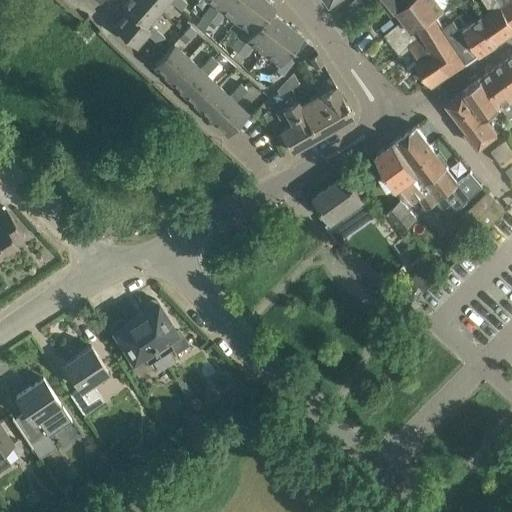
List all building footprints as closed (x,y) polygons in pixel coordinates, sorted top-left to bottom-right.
[(146,32),(152,38),(159,31),(148,21),(158,10),(146,0),(129,0),(124,6),(128,10),(149,29),(146,32)] [(146,0),(158,10),(166,0),(146,0)] [(183,0),(178,0),(175,4),(182,10),(184,6),(187,3),(183,0)] [(213,0),(214,0),(196,24),(203,29),(210,20),(224,0),(213,0)] [(249,0),(224,0),(210,20),(217,25),(227,11),(236,18),(249,0)] [(249,0),(236,18),(253,30),(274,2),(271,0),(249,0)] [(398,10),(410,0),(380,0),(393,14),(398,10)] [(410,0),(398,10),(404,18),(413,30),(417,27),(441,13),(447,9),(440,0),(410,0)] [(455,0),(453,2),(455,5),(482,50),(499,39),(485,15),(483,15),(473,0),(455,0)] [(511,17),(501,0),(486,0),(492,10),(485,15),(499,39),(511,30),(511,17)] [(511,0),(501,0),(511,17),(511,0)] [(253,30),(247,38),(237,51),(244,57),(255,42),(265,49),(286,21),(270,9),(275,2),(274,2),(253,30)] [(455,5),(447,9),(441,13),(468,59),(482,50),(455,5)] [(136,44),(146,32),(149,29),(128,10),(115,25),(136,44)] [(417,27),(450,71),(460,64),(468,59),(441,13),(417,27)] [(434,83),(450,71),(417,27),(413,30),(404,18),(385,34),(401,54),(411,46),(420,58),(416,61),(434,83)] [(302,34),(286,21),(265,49),(281,61),(277,68),(283,73),(294,60),(287,54),(302,34)] [(189,25),(183,32),(190,39),(197,32),(189,25)] [(159,31),(152,38),(158,44),(162,40),(165,37),(159,31)] [(231,46),(237,51),(247,38),(241,33),(231,46)] [(155,62),(169,76),(189,56),(175,42),(155,62)] [(210,55),(205,61),(213,68),(218,62),(224,55),(220,52),(215,57),(211,54),(210,56),(210,55)] [(316,68),(324,63),(318,53),(310,58),(316,68)] [(511,90),(511,55),(496,67),(511,90)] [(169,76),(184,90),(203,70),(207,73),(213,68),(205,61),(200,66),(189,56),(169,76)] [(511,90),(496,67),(482,77),(503,107),(511,117),(511,116),(511,90)] [(184,90),(199,104),(218,84),(207,73),(203,70),(184,90)] [(293,72),(285,80),(289,89),(299,84),(293,72)] [(318,94),(326,108),(344,98),(332,76),(314,87),(318,94)] [(510,118),(511,117),(503,107),(482,77),(465,89),(448,101),(467,126),(468,128),(468,127),(481,144),(499,132),(487,115),(501,106),(510,118)] [(289,89),(285,80),(276,89),(279,94),(289,89)] [(234,88),(242,95),(247,89),(243,86),(239,83),(234,88)] [(199,104),(214,118),(233,98),(236,101),(242,95),(234,88),(229,94),(218,84),(199,104)] [(318,135),(336,125),(326,108),(318,94),(301,103),(318,135)] [(233,98),(214,118),(228,132),(248,112),(236,101),(233,98)] [(354,115),(344,98),(326,108),(336,125),(354,115)] [(318,135),(301,103),(298,99),(276,111),(279,118),(288,113),(293,122),(280,130),(291,150),(318,135)] [(417,125),(395,140),(439,199),(451,216),(484,185),(471,171),(460,181),(449,165),(417,125)] [(511,159),(511,135),(509,132),(490,145),(504,165),(511,159)] [(378,153),(377,153),(390,173),(379,180),(387,193),(399,186),(402,184),(415,201),(419,198),(427,208),(439,199),(395,140),(378,153)] [(366,198),(348,172),(315,196),(332,220),(333,220),(366,198)] [(472,227),(498,199),(489,191),(463,218),(472,227)] [(498,199),(472,227),(481,235),(493,224),(495,222),(494,222),(508,209),(498,199)] [(415,218),(401,201),(387,213),(402,230),(415,218)] [(0,255),(19,243),(16,238),(23,234),(7,210),(0,215),(0,255)] [(428,258),(435,265),(440,260),(434,253),(428,258)] [(442,274),(429,261),(412,277),(425,291),(439,277),(439,278),(441,276),(441,275),(442,274)] [(146,308),(136,315),(167,362),(173,358),(168,349),(173,346),(174,348),(186,341),(179,329),(177,330),(158,301),(156,299),(153,297),(151,298),(148,299),(146,301),(145,304),(146,307),(146,308)] [(167,362),(136,315),(126,321),(124,319),(121,318),(118,318),(116,320),(114,322),(113,325),(114,328),(128,350),(133,359),(132,360),(139,371),(151,363),(149,361),(153,358),(159,367),(167,362)] [(108,369),(91,344),(65,362),(80,385),(69,392),(83,412),(103,398),(91,380),(108,369)] [(13,415),(12,415),(40,456),(55,445),(47,433),(71,417),(44,376),(16,395),(26,410),(15,418),(13,415)] [(0,469),(11,462),(3,449),(13,442),(0,422),(0,469)] [(76,494),(70,483),(62,487),(69,498),(76,494)]
